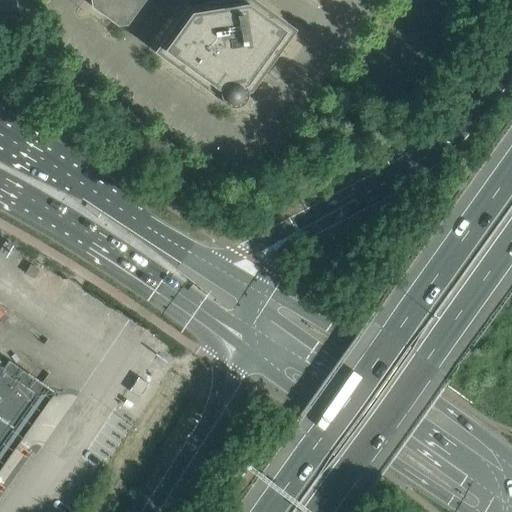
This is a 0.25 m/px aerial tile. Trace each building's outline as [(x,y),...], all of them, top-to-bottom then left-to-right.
[(90,0),(92,7),(118,26),(126,25),(143,0),(90,0)] [(216,97),(220,97),(221,101),(224,104),(228,106),(232,107),(236,106),(240,104),(243,101),(245,97),(245,93),(249,92),(293,31),(250,0),(239,0),(230,1),(231,8),(207,12),(206,5),(187,8),(155,53),(216,97)] [(24,274),(33,279),(39,270),(30,265),(24,274)] [(0,458),(45,395),(0,362),(0,458)] [(138,378),(129,392),(139,398),(148,384),(138,378)]
